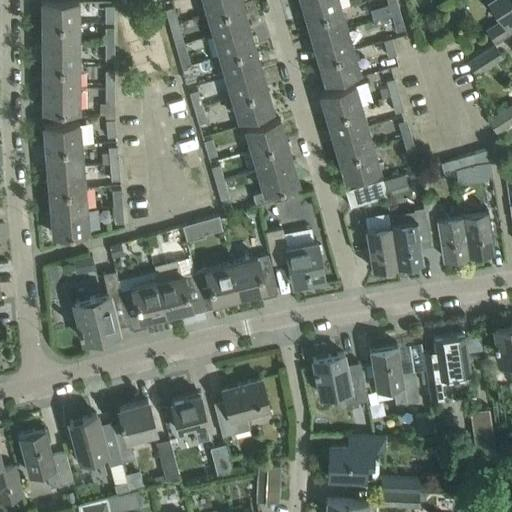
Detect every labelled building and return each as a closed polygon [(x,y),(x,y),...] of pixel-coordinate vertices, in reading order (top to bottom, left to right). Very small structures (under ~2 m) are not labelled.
[(78,21),(77,0),(41,0),(41,21),(78,21)] [(113,21),(113,0),(86,0),(86,8),(104,8),(104,21),(113,21)] [(242,2),(241,0),(203,0),(207,12),(242,2)] [(341,6),(339,0),(300,0),(306,16),(341,6)] [(400,11),(396,0),(387,0),(391,14),(400,11)] [(511,0),(489,0),(501,17),(486,26),(495,41),(511,30),(511,0)] [(248,23),(242,2),(207,12),(213,33),(248,23)] [(178,21),(173,5),(165,8),(169,23),(178,21)] [(347,27),(341,6),(306,16),(312,37),(347,27)] [(404,27),(400,11),(391,14),(396,30),(404,27)] [(78,42),(78,21),(41,21),(41,42),(78,42)] [(184,41),(178,21),(169,23),(175,44),(184,41)] [(254,43),(248,23),(213,33),(219,54),(254,43)] [(113,42),(113,26),(105,26),(105,42),(113,42)] [(353,48),(347,27),(312,37),(318,58),(353,48)] [(396,52),(392,37),(392,36),(383,39),(388,55),(396,52)] [(190,62),(184,41),(175,44),(181,65),(190,62)] [(78,64),(78,42),(41,42),(42,64),(78,64)] [(114,59),(113,42),(105,42),(105,59),(114,59)] [(477,72),(502,56),(494,42),(468,59),(477,72)] [(260,64),(254,43),(219,54),(225,75),(260,64)] [(359,69),(353,48),(318,58),(324,79),(359,69)] [(195,79),(190,62),(181,65),(186,81),(195,79)] [(78,86),(78,64),(42,64),(42,86),(78,86)] [(267,85),(260,64),(225,75),(231,96),(267,85)] [(114,86),(114,69),(105,69),(105,86),(114,86)] [(399,92),(394,77),(386,79),(390,95),(399,92)] [(355,82),(319,93),(326,114),(361,103),(355,82)] [(273,106),(267,85),(231,96),(237,116),(273,106)] [(78,108),(78,86),(42,86),(42,108),(78,108)] [(114,118),(114,86),(105,86),(105,102),(99,102),(99,113),(105,113),(105,118),(114,118)] [(202,104),(197,88),(189,91),(193,106),(202,104)] [(403,108),(399,92),(390,95),(395,111),(403,108)] [(497,131),(511,120),(511,101),(488,117),(497,131)] [(367,124),(361,103),(326,114),(332,135),(367,124)] [(207,120),(202,104),(193,106),(198,122),(207,120)] [(286,138),(280,117),(245,127),(251,148),(286,138)] [(116,134),(114,118),(105,118),(107,135),(116,134)] [(411,134),(406,118),(398,120),(402,137),(411,134)] [(79,120),(42,124),(44,145),(81,142),(79,120)] [(373,145),(367,124),(332,135),(338,155),(373,145)] [(420,167),(415,150),(411,134),(402,137),(407,152),(397,156),(402,172),(420,167)] [(216,153),(212,137),(203,139),(208,155),(216,153)] [(292,159),(286,138),(251,148),(257,169),(292,159)] [(82,164),(81,142),(44,145),(46,167),(82,164)] [(118,161),(117,144),(108,145),(109,161),(118,161)] [(379,166),(373,145),(338,155),(344,176),(379,166)] [(491,164),(486,148),(453,157),(454,167),(474,162),(477,178),(493,175),(491,164)] [(454,167),(453,157),(440,161),(443,170),(454,167)] [(298,180),(292,159),(257,169),(263,189),(253,192),(256,203),(293,192),(290,182),(298,180)] [(120,178),(118,161),(109,161),(111,178),(120,178)] [(224,179),(219,163),(211,165),(215,181),(224,179)] [(84,185),(82,164),(46,167),(48,189),(84,185)] [(350,205),(386,194),(384,187),(382,178),(345,189),(350,205)] [(228,195),(224,179),(215,181),(220,197),(228,195)] [(86,203),(84,185),(48,189),(50,207),(86,203)] [(122,200),(120,187),(111,188),(113,201),(122,200)] [(468,251),(462,212),(445,214),(443,206),(436,207),(434,196),(422,198),(423,206),(425,205),(430,237),(439,236),(442,255),(468,251)] [(123,221),(122,200),(113,201),(114,221),(123,221)] [(88,229),(86,203),(50,207),(52,232),(88,229)] [(430,237),(425,205),(423,206),(414,207),(414,209),(389,213),(391,223),(397,262),(423,258),(420,239),(430,237)] [(494,247),(488,208),(462,212),(468,251),(494,247)] [(198,219),(182,223),(186,239),(205,234),(200,218),(198,219)] [(397,262),(391,223),(365,227),(371,267),(397,262)] [(286,244),(282,226),(266,229),(272,257),(287,255),(293,283),(308,280),(309,284),(325,281),(316,238),(286,244)] [(145,233),(148,246),(157,244),(154,231),(145,233)] [(111,244),(114,256),(122,254),(119,242),(111,244)] [(277,291),(270,262),(268,252),(231,261),(240,294),(263,288),(265,294),(277,291)] [(240,294),(231,261),(195,270),(205,309),(220,305),(219,299),(240,294)] [(126,315),(120,288),(115,269),(103,272),(107,291),(74,300),(80,325),(78,325),(79,330),(81,329),(83,338),(118,330),(115,318),(126,315)] [(205,309),(195,270),(157,279),(166,312),(185,307),(187,313),(205,309)] [(166,312),(157,279),(120,288),(126,315),(129,327),(142,324),(141,318),(166,312)] [(511,323),(494,326),(496,340),(494,340),(497,360),(511,358),(511,323)] [(470,370),(464,331),(433,336),(434,347),(422,349),(430,396),(443,394),(440,375),(470,370)] [(386,343),(369,346),(375,385),(392,383),(396,403),(418,399),(414,369),(401,370),(397,342),(396,342),(396,344),(386,346),(386,343)] [(367,398),(359,360),(346,363),(343,351),(312,357),(314,369),(313,369),(313,373),(315,373),(319,392),(342,388),(345,402),(367,398)] [(225,397),(213,401),(222,434),(249,427),(246,413),(269,407),(260,376),(222,386),(225,397)] [(211,434),(200,392),(170,400),(178,430),(191,427),(194,438),(211,434)] [(156,428),(147,398),(118,405),(121,415),(119,416),(120,420),(111,423),(122,461),(134,457),(129,436),(156,428)] [(122,461),(111,423),(111,420),(99,423),(96,411),(69,419),(79,457),(106,450),(109,464),(122,461)] [(73,479),(65,450),(52,453),(45,425),(18,432),(28,471),(45,466),(50,485),(73,479)] [(373,434),(349,433),(348,443),(329,443),(328,475),(364,477),(364,459),(371,460),(373,434)] [(180,474),(170,437),(157,441),(166,478),(180,474)] [(232,469),(225,442),(211,445),(218,472),(232,469)] [(0,456),(0,499),(22,493),(14,463),(3,466),(0,456)] [(278,500),(280,464),(264,464),(262,500),(278,500)] [(418,490),(418,476),(383,474),(383,488),(418,490)] [(140,501),(138,487),(106,495),(107,498),(110,510),(117,508),(117,505),(140,501)] [(417,504),(418,490),(383,488),(382,502),(417,504)] [(67,501),(75,499),(72,490),(64,492),(67,501)] [(368,499),(327,497),(326,511),(375,511),(375,510),(368,510),(368,499)] [(110,511),(107,498),(80,503),(82,511),(110,511)]
